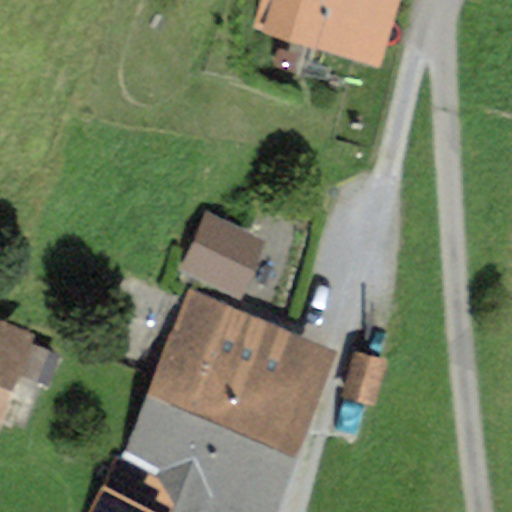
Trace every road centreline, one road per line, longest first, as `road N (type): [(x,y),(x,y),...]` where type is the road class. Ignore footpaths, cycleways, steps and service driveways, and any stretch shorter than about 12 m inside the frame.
road 1 (residential): [(436,0),(294,511)]
road 2 (residential): [(439,0),(479,511)]
